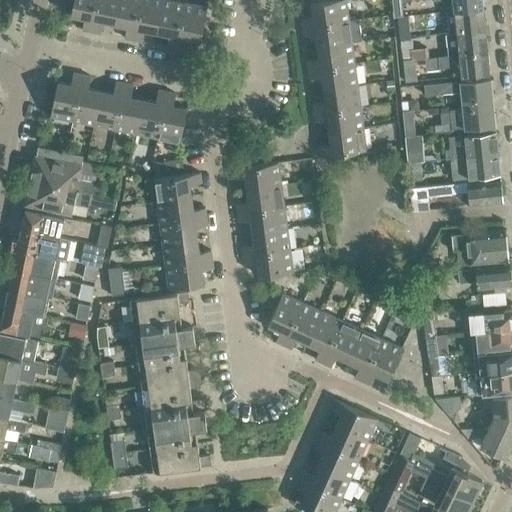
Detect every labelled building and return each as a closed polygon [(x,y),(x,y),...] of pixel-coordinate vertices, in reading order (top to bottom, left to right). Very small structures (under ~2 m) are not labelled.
[(82,29),(90,31),(96,0),(73,0),(70,14),(84,17),(82,29)] [(118,0),(96,0),(90,31),(99,32),(102,21),(114,23),(118,0)] [(140,0),(118,0),(114,23),(126,26),(124,37),(133,39),(140,0)] [(144,29),(156,32),(162,0),(140,0),(133,39),(142,41),(144,29)] [(184,2),(175,0),(162,0),(156,32),(169,34),(166,46),(175,48),(184,2)] [(301,17),(302,26),(349,20),(345,0),(324,0),(315,1),(311,2),(313,15),(301,17)] [(402,10),(400,0),(391,0),(392,10),(402,10)] [(454,10),(484,7),(482,0),(443,0),(445,11),(447,11),(454,10)] [(207,6),(184,2),(175,48),(184,49),(186,38),(200,40),(207,6)] [(486,29),(484,7),(454,10),(447,11),(449,33),(456,32),(486,29)] [(400,39),(409,38),(410,38),(407,15),(398,16),(400,39)] [(304,35),(315,33),(317,46),(351,41),(349,20),(302,26),(304,35)] [(488,50),(486,29),(456,32),(449,33),(447,47),(448,55),(488,50)] [(410,48),(409,38),(400,39),(403,60),(411,59),(410,48)] [(307,60),(308,69),(354,62),(351,41),(317,46),(319,58),(307,60)] [(411,59),(424,57),(423,47),(410,48),(411,59)] [(490,73),(488,50),(448,55),(437,56),(439,67),(459,65),(461,75),(490,73)] [(414,68),(413,60),(403,61),(405,81),(417,80),(416,68),(414,68)] [(309,78),(321,76),(323,88),(357,84),(354,62),(308,69),(309,78)] [(50,115),(73,120),(82,74),(73,72),(71,84),(57,81),(50,115)] [(73,120),(94,124),(101,90),(88,87),(91,76),(82,74),(73,120)] [(462,100),(493,97),(491,77),(424,84),(425,95),(461,91),(462,100)] [(394,79),(386,80),(387,88),(395,88),(394,79)] [(113,92),(111,92),(101,90),(94,124),(115,128),(124,82),(115,81),(113,92)] [(133,84),(124,82),(115,128),(136,132),(143,98),(131,96),(133,84)] [(313,103),(314,111),(360,105),(357,84),(323,88),(325,101),(313,103)] [(158,89),(155,101),(143,98),(136,132),(157,137),(166,91),(158,89)] [(175,93),(166,91),(157,137),(180,141),(186,107),(173,104),(175,93)] [(436,131),(495,125),(493,97),(462,100),(463,108),(450,109),(451,123),(435,124),(436,131)] [(403,112),(419,110),(417,100),(402,102),(403,112)] [(360,105),(314,111),(315,120),(327,119),(329,131),(363,127),(360,105)] [(405,136),(414,135),(412,111),(402,112),(405,136)] [(366,149),(363,127),(329,131),(330,144),(318,145),(320,155),(366,149)] [(450,157),(498,152),(496,131),(451,135),(452,149),(447,149),(447,157),(450,157)] [(405,137),(408,164),(417,163),(414,136),(405,137)] [(82,161),(83,155),(38,146),(31,179),(99,193),(101,185),(93,184),(97,163),(82,161)] [(500,174),(498,152),(450,157),(452,178),(468,177),(500,174)] [(152,161),(150,171),(153,171),(183,168),(182,158),(163,161),(163,163),(152,161)] [(232,167),(233,177),(245,176),(247,188),(281,184),(278,161),(232,167)] [(411,183),(423,181),(420,163),(417,163),(408,164),(411,183)] [(154,178),(157,200),(191,196),(189,183),(201,182),(200,172),(154,178)] [(99,193),(31,179),(26,203),(73,212),(75,203),(88,205),(88,204),(114,210),(117,197),(115,197),(99,193)] [(469,205),(503,201),(501,180),(467,183),(467,181),(410,187),(412,210),(429,209),(428,196),(467,191),(469,205)] [(236,203),(238,211),(284,205),(281,184),(247,188),(248,201),(236,203)] [(157,200),(160,222),(206,216),(205,207),(193,208),(191,196),(157,200)] [(284,205),(238,211),(239,220),(251,219),(252,231),(287,227),(284,205)] [(25,208),(21,228),(60,236),(64,216),(25,208)] [(195,226),(207,225),(206,216),(160,222),(162,243),(197,239),(195,226)] [(107,246),(111,225),(101,224),(97,244),(102,245),(107,246)] [(242,245),(243,254),(290,248),(287,227),(252,231),(254,244),(242,245)] [(56,255),(60,236),(21,228),(17,247),(56,255)] [(459,264),(509,259),(506,229),(451,234),(452,250),(457,249),(459,264)] [(199,251),(197,239),(162,243),(165,265),(212,259),(210,249),(199,251)] [(84,241),(80,260),(101,265),(104,251),(102,245),(97,244),(84,241)] [(17,247),(13,267),(41,273),(55,276),(56,276),(60,256),(56,255),(17,247)] [(290,248),(243,254),(245,263),(257,262),(258,275),(293,271),(290,248)] [(435,256),(423,257),(417,268),(436,266),(435,256)] [(201,269),(213,267),(212,259),(165,265),(168,287),(203,283),(201,269)] [(82,277),(95,280),(98,265),(85,262),(82,277)] [(477,288),(511,284),(509,264),(463,269),(463,271),(458,272),(459,282),(476,280),(477,288)] [(121,266),(111,267),(108,268),(111,295),(125,293),(121,266)] [(13,267),(8,287),(37,292),(51,295),(55,276),(41,273),(13,267)] [(427,280),(426,268),(418,269),(419,281),(427,280)] [(336,280),(334,285),(341,289),(344,283),(336,280)] [(92,294),(93,285),(84,283),(83,292),(92,294)] [(37,293),(37,292),(8,287),(4,307),(33,313),(35,304),(47,306),(49,296),(37,293)] [(130,299),(133,321),(180,315),(178,302),(189,301),(188,291),(130,299)] [(283,344),(302,302),(282,292),(272,315),(267,324),(280,330),(275,341),(283,344)] [(420,296),(422,312),(435,311),(434,295),(420,296)] [(322,310),(302,302),(283,344),(291,348),(296,337),(308,342),(322,310)] [(75,317),(87,319),(89,305),(78,303),(75,317)] [(47,316),(33,313),(4,307),(0,326),(0,327),(39,336),(41,325),(45,326),(47,316)] [(511,327),(511,308),(469,313),(471,331),(511,327)] [(323,362),(342,319),(322,310),(308,342),(319,347),(314,358),(323,362)] [(434,311),(423,313),(425,336),(426,336),(435,335),(436,335),(434,311)] [(135,343),(194,335),(192,326),(182,327),(180,315),(133,321),(135,343)] [(362,328),(342,319),(323,362),(331,366),(336,355),(347,360),(362,328)] [(74,342),(82,344),(86,323),(72,321),(69,335),(75,336),(74,342)] [(486,348),(511,345),(511,327),(471,331),(473,351),(484,350),(486,348)] [(362,380),(381,337),(362,328),(347,360),(359,365),(354,376),(362,380)] [(0,352),(22,357),(33,359),(38,339),(0,331),(0,352)] [(195,344),(194,335),(135,343),(138,364),(186,357),(184,345),(195,344)] [(435,335),(426,336),(425,336),(428,355),(429,355),(437,354),(435,335)] [(402,347),(381,337),(362,380),(370,384),(375,373),(388,378),(402,347)] [(64,344),(59,365),(75,368),(79,347),(64,344)] [(104,347),(105,354),(115,353),(114,346),(104,347)] [(476,372),(511,367),(511,349),(487,353),(488,360),(475,362),(476,372)] [(22,357),(0,352),(0,373),(17,377),(32,381),(34,371),(45,373),(47,362),(33,359),(22,357)] [(429,355),(428,355),(432,376),(441,375),(437,354),(429,355)] [(198,369),(188,370),(186,357),(138,364),(141,385),(199,378),(198,369)] [(113,360),(111,360),(100,362),(101,369),(114,367),(113,360)] [(57,376),(63,377),(61,387),(71,389),(75,368),(59,365),(57,376)] [(115,374),(114,367),(101,369),(102,376),(115,374)] [(511,367),(476,372),(469,373),(470,380),(477,379),(478,394),(492,392),(511,390),(511,367)] [(0,395),(13,398),(17,377),(0,373),(0,395)] [(441,375),(432,376),(435,394),(444,392),(441,375)] [(141,385),(144,407),(192,400),(190,388),(201,387),(199,378),(141,385)] [(511,390),(492,392),(494,414),(488,427),(488,429),(511,440),(511,390)] [(0,395),(0,415),(9,418),(19,420),(21,411),(33,413),(35,403),(13,398),(0,395)] [(67,409),(69,397),(57,395),(55,407),(67,409)] [(450,416),(461,407),(460,395),(435,398),(450,416)] [(341,412),(336,424),(368,438),(377,417),(334,398),(330,407),(341,412)] [(193,413),(192,400),(144,407),(147,428),(205,420),(204,411),(193,413)] [(119,403),(111,404),(105,405),(106,412),(120,410),(119,403)] [(52,408),(48,428),(62,431),(63,431),(68,411),(52,408)] [(121,417),(120,410),(106,412),(107,419),(121,417)] [(0,415),(0,437),(5,438),(7,428),(24,432),(26,421),(19,420),(9,418),(0,415)] [(147,428),(150,449),(197,443),(196,431),(206,429),(205,420),(147,428)] [(316,439),(359,458),(368,438),(336,424),(331,435),(320,430),(316,439)] [(511,442),(511,440),(488,429),(488,427),(484,426),(460,428),(470,440),(475,436),(479,436),(484,438),(480,445),(505,456),(511,442)] [(409,432),(396,462),(400,464),(404,456),(411,459),(411,458),(414,452),(421,437),(409,432)] [(5,438),(0,437),(0,458),(3,447),(4,447),(4,448),(13,450),(15,440),(5,438)] [(110,441),(112,455),(126,453),(124,439),(110,441)] [(323,452),(318,463),(350,478),(359,458),(316,439),(312,447),(323,452)] [(32,443),(29,454),(49,459),(52,447),(32,443)] [(211,464),(210,454),(199,456),(197,443),(150,449),(153,472),(211,464)] [(440,446),(436,453),(444,457),(447,449),(440,446)] [(404,456),(400,464),(410,469),(427,477),(431,479),(472,500),(482,480),(465,472),(470,464),(462,456),(447,449),(444,457),(442,460),(453,465),(448,475),(432,468),(433,466),(433,463),(432,461),(430,460),(414,452),(411,459),(404,456)] [(127,466),(126,453),(112,455),(114,468),(127,466)] [(0,480),(17,484),(19,474),(9,471),(9,472),(0,470),(0,459),(0,458),(0,480)] [(313,475),(302,470),(298,478),(341,497),(350,478),(318,463),(313,475)] [(38,466),(33,487),(53,486),(56,470),(38,466)] [(393,469),(386,484),(401,490),(405,481),(403,474),(393,469)] [(435,504),(450,511),(466,511),(472,500),(431,479),(427,477),(421,489),(438,498),(435,504)] [(318,511),(334,511),(341,497),(298,478),(295,486),(306,491),(300,504),(318,511)] [(386,484),(373,511),(396,511),(399,507),(408,511),(410,511),(417,499),(401,490),(386,484)] [(441,511),(417,499),(410,511),(441,511)]
